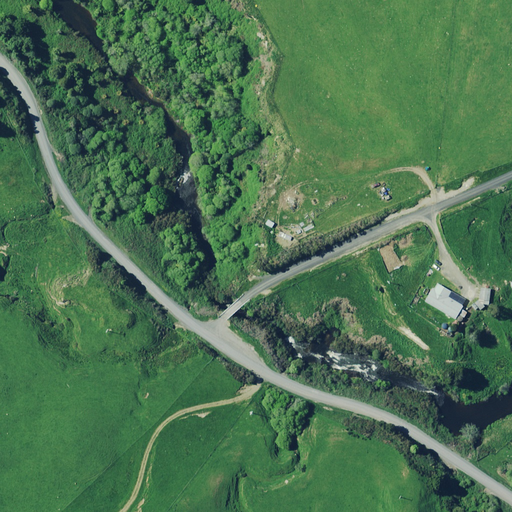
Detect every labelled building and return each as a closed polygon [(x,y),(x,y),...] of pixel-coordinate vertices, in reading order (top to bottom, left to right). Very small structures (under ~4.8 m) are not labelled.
[(270,218),(266,224),(273,228),(276,223),(270,218)] [(306,233),(303,227),(294,231),(296,237),(306,233)] [(435,281),(423,301),(456,321),(468,301),(435,281)] [(483,304),(489,305),(490,300),(494,301),(495,297),(490,296),(491,289),(482,288),(480,299),(472,305),(476,309),(479,307),(481,310),(485,307),(483,304)] [(510,310),(506,305),(501,309),(504,314),(510,310)]
